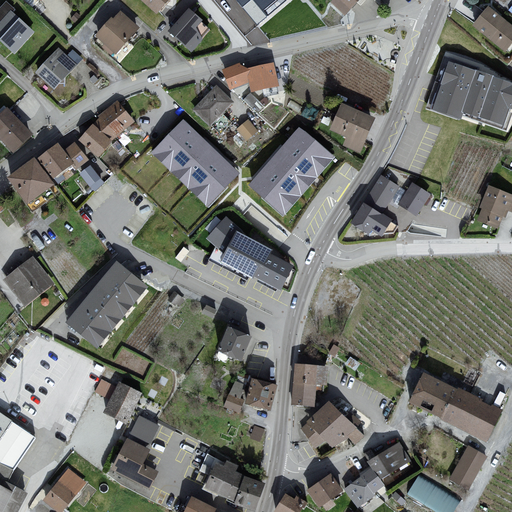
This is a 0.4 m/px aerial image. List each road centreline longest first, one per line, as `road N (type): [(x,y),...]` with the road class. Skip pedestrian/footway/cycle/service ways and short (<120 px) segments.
road 1 (residential): [(0,176),(82,108),(131,84),(405,19),(431,22)]
road 2 (secondary): [(264,511),(294,312),(319,249)]
road 3 (secondary): [(319,249),(392,126),(431,22)]
road 4 (residential): [(319,249),(352,258),(384,247),(511,247)]
